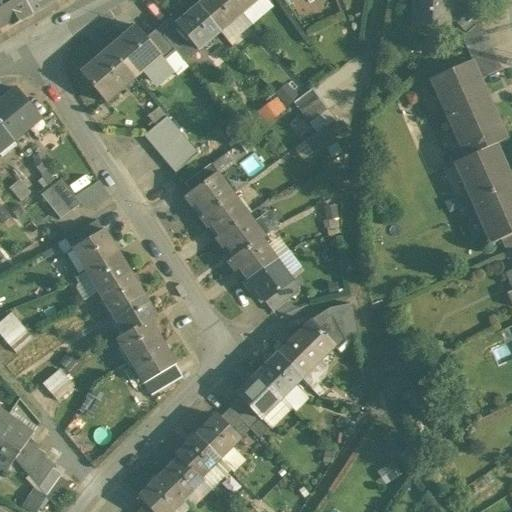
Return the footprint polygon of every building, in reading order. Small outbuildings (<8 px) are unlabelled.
[(0,0),(0,25),(7,22),(15,24),(32,14),(24,0),(0,0)] [(24,0),(32,14),(56,0),(24,0)] [(229,0),(205,0),(198,6),(220,32),(241,13),(229,0)] [(229,0),(241,13),(257,0),(229,0)] [(273,6),(267,0),(257,0),(241,13),(251,25),(273,6)] [(412,0),(413,29),(451,28),(450,0),(412,0)] [(177,24),(177,25),(198,50),(220,32),(198,6),(177,24)] [(479,6),(461,22),(469,31),(487,16),(479,6)] [(230,43),(251,25),(241,13),(220,32),(230,43)] [(502,70),(481,22),(462,38),(472,62),(481,80),(502,70)] [(177,24),(172,28),(167,23),(158,31),(174,50),(184,62),(198,50),(177,25),(177,24)] [(136,27),(108,50),(133,79),(146,68),(143,65),(157,53),(160,57),(161,56),(147,40),(136,27)] [(174,50),(158,31),(147,40),(161,56),(163,59),(174,50)] [(108,50),(81,73),(106,103),(120,91),(117,88),(130,76),(133,80),(133,79),(108,50)] [(465,159),(496,145),(507,141),(481,80),(472,62),(430,81),(465,159)] [(299,99),(294,103),(302,113),(322,99),(314,88),(299,99)] [(16,89),(0,102),(0,125),(10,138),(10,139),(12,142),(26,131),(23,128),(37,116),(40,120),(41,119),(16,89)] [(299,99),(295,93),(281,104),(286,108),(294,103),(299,99)] [(322,99),(302,113),(310,123),(329,109),(322,99)] [(329,109),(310,123),(317,133),(325,128),(326,128),(337,120),(329,109)] [(198,155),(167,118),(144,137),(175,174),(198,155)] [(0,146),(10,139),(10,138),(0,125),(0,146)] [(325,128),(317,133),(306,141),(314,153),(333,139),(326,128),(325,128)] [(304,160),(314,153),(306,141),(296,149),(304,160)] [(511,180),(496,145),(465,159),(454,164),(491,245),(501,240),(511,235),(511,180)] [(210,165),(184,184),(191,193),(217,174),(210,165)] [(191,193),(184,198),(191,207),(196,203),(205,215),(205,216),(230,197),(222,186),(224,184),(218,175),(218,174),(218,173),(217,174),(191,193)] [(46,192),(51,188),(43,178),(38,182),(46,192)] [(80,204),(61,180),(51,188),(71,212),(80,204)] [(76,196),(93,208),(110,198),(99,182),(76,196)] [(71,212),(51,188),(46,192),(41,196),(61,220),(71,212)] [(230,197),(205,216),(205,215),(200,219),(207,228),(212,224),(220,236),(221,236),(246,218),(246,217),(237,206),(239,205),(232,195),(230,197)] [(246,218),(221,236),(220,236),(215,240),(222,249),(228,245),(236,256),(237,257),(260,240),(261,240),(262,240),(261,239),(278,227),(268,213),(254,224),(248,216),(246,217),(246,218)] [(98,220),(67,239),(73,249),(104,231),(98,220)] [(104,231),(73,249),(87,271),(117,253),(104,231)] [(511,235),(501,240),(506,251),(511,247),(511,235)] [(260,240),(237,257),(236,256),(228,263),(235,272),(240,268),(248,280),(249,281),(274,262),(265,251),(267,249),(261,240),(260,240)] [(265,251),(274,262),(276,260),(288,251),(279,241),(267,249),(265,251)] [(117,253),(87,271),(96,287),(100,293),(130,274),(117,253)] [(274,262),(249,281),(248,280),(243,284),(250,293),(256,289),(265,302),(292,282),(293,282),(292,280),(289,283),(281,271),(283,270),(276,260),(274,262)] [(96,287),(87,271),(76,279),(85,293),(96,287)] [(130,274),(100,293),(113,314),(143,296),(130,274)] [(292,282),(265,302),(273,313),(300,292),(292,282)] [(143,296),(113,314),(125,335),(149,321),(156,317),(143,296)] [(352,310),(332,315),(346,342),(355,333),(352,310)] [(11,314),(0,323),(0,334),(9,345),(26,331),(11,314)] [(346,342),(332,315),(317,328),(334,346),(333,347),(337,351),(346,342)] [(149,321),(125,335),(118,339),(131,361),(162,343),(149,321)] [(317,328),(311,322),(298,334),(321,359),(333,347),(334,346),(317,328)] [(26,331),(9,345),(16,353),(33,339),(26,331)] [(298,334),(278,355),(301,379),(313,366),(321,359),(298,334)] [(162,343),(131,361),(144,384),(175,365),(162,343)] [(301,379),(278,355),(258,375),(281,399),(295,385),(301,379)] [(175,365),(144,384),(151,396),(182,377),(175,365)] [(313,366),(301,379),(312,391),(326,378),(313,366)] [(60,370),(43,384),(50,393),(67,378),(60,370)] [(281,399),(258,375),(238,395),(241,398),(261,419),(281,399)] [(67,378),(50,393),(58,401),(74,387),(67,378)] [(281,399),(292,411),(307,397),(295,385),(281,399)] [(261,419),(241,398),(230,409),(249,430),(261,419)] [(281,399),(261,419),(272,431),(292,411),(281,399)] [(249,430),(230,409),(219,419),(240,439),(249,430)] [(219,419),(216,416),(196,436),(219,460),(232,447),(240,439),(219,419)] [(30,439),(5,422),(0,429),(0,467),(6,472),(16,460),(30,439)] [(196,436),(176,456),(179,459),(200,479),(219,460),(196,436)] [(30,439),(16,460),(23,469),(37,449),(38,449),(40,446),(30,439)] [(219,460),(231,473),(244,459),(232,447),(219,460)] [(37,449),(23,469),(31,479),(45,458),(46,458),(47,456),(38,449),(37,449)] [(45,458),(31,479),(39,488),(53,468),(54,468),(55,466),(46,458),(45,458)] [(179,459),(159,478),(182,502),(202,482),(200,479),(179,459)] [(219,460),(200,479),(202,482),(212,492),(231,473),(219,460)] [(386,482),(401,473),(394,461),(379,470),(386,482)] [(53,468),(39,488),(47,498),(61,478),(61,477),(62,477),(63,475),(54,468),(53,468)] [(61,478),(47,498),(55,507),(71,484),(61,478)] [(159,478),(138,498),(151,511),(171,511),(182,502),(159,478)] [(202,482),(182,502),(190,511),(212,492),(202,482)]
